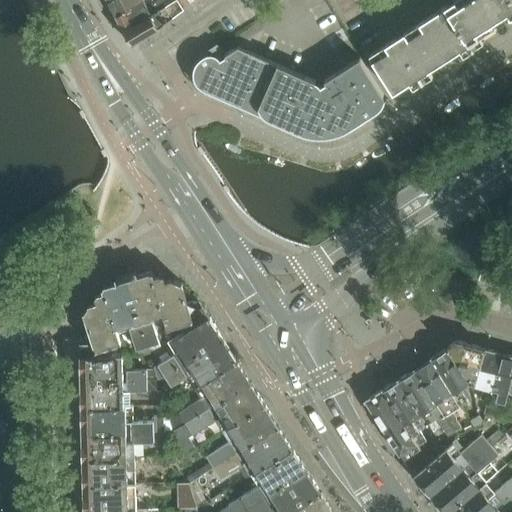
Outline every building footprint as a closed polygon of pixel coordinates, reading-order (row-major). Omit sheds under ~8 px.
[(112,0),(109,2),(116,16),(143,0),(112,0)] [(144,0),(143,0),(116,16),(124,30),(151,14),(144,0)] [(173,0),(151,14),(124,30),(131,44),(159,28),(184,9),(177,0),(173,0)] [(177,0),(184,9),(187,6),(196,0),(177,0)] [(477,0),(454,0),(420,22),(445,60),(460,50),(464,56),(484,43),(480,37),(495,28),(477,0)] [(511,0),(477,0),(495,28),(510,18),(511,20),(511,0)] [(429,70),(445,60),(420,22),(369,55),(393,93),(409,82),(413,88),(423,82),(433,76),(429,70)] [(325,80),(326,82),(321,85),(319,82),(316,81),(316,80),(238,46),(225,55),(226,56),(221,60),(218,57),(215,55),(211,54),(207,55),(204,56),(199,59),(198,61),(196,63),(195,65),(194,67),(193,70),(193,72),(193,75),(193,78),(194,80),(195,83),(196,85),(197,86),(199,88),(200,89),(203,91),(297,132),(307,136),(318,137),(329,136),(340,134),(346,131),(352,128),(377,112),(378,111),(380,110),(382,107),(383,106),(384,104),(385,102),(386,100),(386,99),(386,97),(385,97),(360,57),(325,80)] [(59,218),(52,222),(57,229),(64,225),(59,218)] [(136,272),(126,275),(148,345),(160,342),(154,321),(166,317),(153,277),(154,277),(152,271),(137,276),(136,272)] [(154,277),(153,277),(166,317),(169,327),(182,323),(185,331),(209,316),(203,306),(199,301),(193,300),(187,302),(181,282),(174,279),(174,278),(165,281),(163,274),(154,277)] [(118,282),(103,286),(105,292),(117,332),(130,328),(136,349),(148,345),(126,275),(116,278),(118,282)] [(105,292),(96,294),(98,302),(89,305),(85,311),(91,331),(85,333),(81,337),(81,343),(81,355),(109,354),(107,346),(120,342),(117,332),(105,292)] [(162,367),(157,371),(159,378),(223,338),(209,316),(185,331),(169,341),(177,353),(159,364),(162,367)] [(202,382),(237,360),(223,338),(159,378),(161,386),(170,381),(173,385),(190,374),(198,386),(202,382)] [(448,347),(469,381),(476,383),(485,348),(457,340),(457,341),(448,346),(448,347)] [(448,347),(432,357),(432,358),(461,404),(468,400),(460,387),(469,381),(448,347)] [(484,385),(480,398),(487,400),(484,412),(485,412),(501,353),(485,348),(476,383),(484,385)] [(511,355),(501,353),(485,412),(492,414),(499,389),(507,391),(511,374),(511,355)] [(109,354),(81,355),(82,381),(147,379),(147,369),(129,369),(128,354),(109,354)] [(461,404),(432,358),(415,368),(445,414),(461,404)] [(183,418),(173,424),(174,430),(251,382),(237,360),(202,382),(208,393),(179,411),(183,418)] [(18,363),(6,363),(6,374),(15,374),(18,374),(18,363)] [(448,434),(455,430),(445,414),(415,368),(399,378),(420,412),(429,407),(437,419),(438,419),(448,434)] [(425,441),(426,440),(418,429),(411,418),(420,412),(399,378),(383,389),(422,452),(427,450),(427,449),(429,447),(425,441)] [(147,379),(82,381),(82,407),(130,406),(130,405),(129,390),(148,389),(147,379)] [(251,382),(174,430),(176,436),(189,428),(193,434),(222,415),(229,426),(265,404),(251,382)] [(405,462),(405,463),(422,452),(383,389),(369,397),(370,398),(369,403),(368,404),(387,434),(400,454),(401,456),(405,462)] [(206,456),(210,461),(201,467),(204,473),(213,467),(279,426),(265,404),(229,426),(236,437),(206,456)] [(133,405),(130,405),(130,406),(82,407),(83,433),(154,431),(154,420),(133,421),(133,405)] [(479,415),(471,420),(475,426),(483,421),(479,415)] [(279,426),(213,467),(221,478),(250,459),(257,470),(293,448),(279,426)] [(432,492),(431,493),(431,494),(491,444),(502,434),(499,430),(487,440),(482,434),(465,449),(456,439),(435,458),(419,471),(417,473),(415,474),(415,475),(425,487),(427,486),(432,492)] [(134,457),(134,442),(154,441),(154,431),(83,433),(84,459),(134,457)] [(499,454),(498,452),(491,444),(431,494),(433,496),(434,494),(439,501),(438,502),(446,511),(451,511),(486,482),(478,472),(499,454)] [(259,485),(229,504),(232,509),(228,511),(239,511),(307,470),(293,448),(257,470),(250,474),(251,475),(252,474),(259,485)] [(422,452),(408,462),(417,473),(419,471),(435,458),(429,452),(427,449),(427,450),(422,452)] [(135,457),(134,457),(84,459),(84,485),(136,483),(135,457)] [(307,470),(239,511),(263,511),(272,506),(275,511),(288,511),(321,492),(307,470)] [(486,482),(451,511),(490,511),(511,493),(511,477),(504,484),(495,492),(487,482),(486,482)] [(195,478),(190,481),(198,507),(207,501),(195,478)] [(136,483),(84,485),(85,511),(137,509),(136,483)] [(288,511),(333,511),(321,493),(322,492),(321,491),(321,492),(288,511)] [(511,493),(490,511),(511,511),(511,493)]
